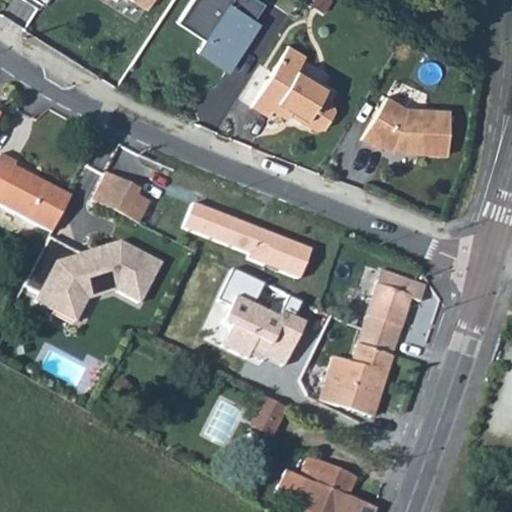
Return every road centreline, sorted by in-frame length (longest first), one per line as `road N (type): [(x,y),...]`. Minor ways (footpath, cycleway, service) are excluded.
road 1 (residential): [(0,51),(101,120),(491,274)]
road 2 (tertiary): [(408,511),(491,274)]
